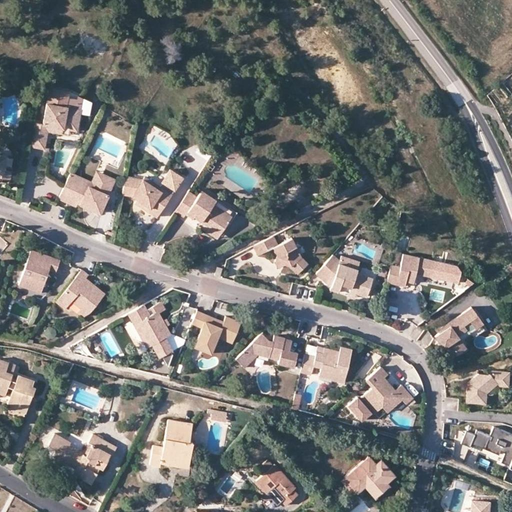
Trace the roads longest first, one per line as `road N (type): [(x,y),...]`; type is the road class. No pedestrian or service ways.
road 1 (residential): [(182,277),(385,333),(422,359),(434,401),(413,511)]
road 2 (residential): [(182,277),(368,183)]
road 3 (residential): [(0,206),(182,277)]
road 4 (secondary): [(458,91),(511,231)]
